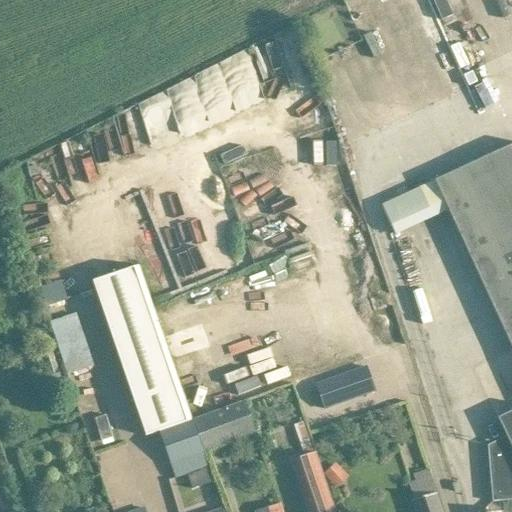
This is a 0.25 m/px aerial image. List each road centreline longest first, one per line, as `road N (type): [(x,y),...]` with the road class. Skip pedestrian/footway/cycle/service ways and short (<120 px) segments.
road 1 (unknown): [(441,235),(476,352),(436,391),(365,193),(369,160),(392,140),(511,104)]
road 2 (unknown): [(445,511),(418,418),(387,361),(366,343),(231,313)]
